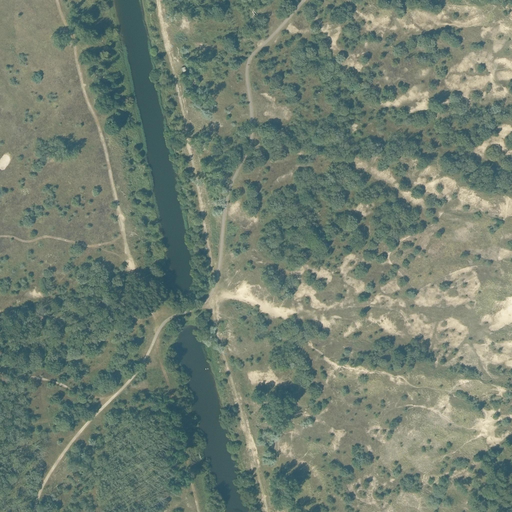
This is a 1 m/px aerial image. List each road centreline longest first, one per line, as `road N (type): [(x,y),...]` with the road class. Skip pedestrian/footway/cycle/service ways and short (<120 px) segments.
road 1 (track): [(153,343),(163,323),(203,303),(215,285),(226,201),(250,146),(249,60),(304,0)]
road 2 (track): [(218,271),(159,0)]
road 3 (track): [(111,398),(60,456),(34,511)]
